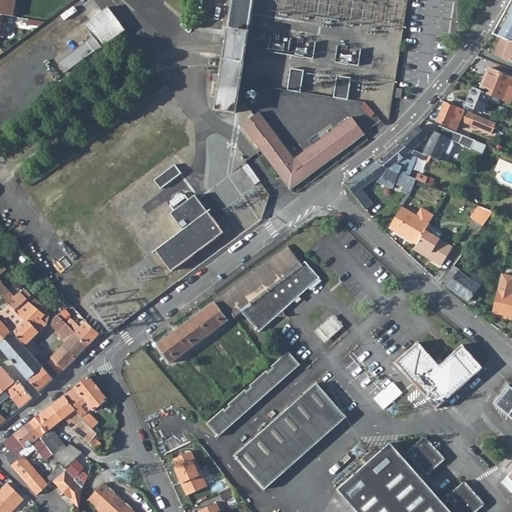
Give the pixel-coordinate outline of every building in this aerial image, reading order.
[(0,0),(0,12),(4,13),(16,15),(18,5),(16,5),(16,0),(0,0)] [(231,0),(221,72),(216,71),(213,86),(219,86),(217,99),(236,102),(252,0),(231,0)] [(511,0),(493,34),(500,38),(511,42),(511,0)] [(68,72),(103,46),(104,47),(127,29),(110,6),(86,24),(96,36),(61,62),(68,72)] [(493,54),(511,61),(511,42),(500,38),(493,54)] [(361,62),(362,46),(332,43),(330,60),(361,62)] [(511,77),(487,68),(479,90),(490,94),(499,98),(503,99),(508,86),(511,87),(511,77)] [(290,71),(288,92),(301,94),(303,72),(290,71)] [(348,100),(350,79),(337,77),(334,99),(348,100)] [(451,104),(470,112),(472,107),(483,112),(488,99),(493,101),(497,103),(499,98),(490,94),(479,90),(473,87),(467,102),(455,97),(451,104)] [(0,107),(0,122),(19,108),(12,98),(0,107)] [(488,99),(484,108),(490,111),(493,101),(488,99)] [(445,102),(437,121),(456,129),(460,120),(492,133),(497,123),(490,120),(470,112),(451,104),(445,102)] [(242,126),(290,189),(363,135),(350,117),(292,161),(257,114),(242,126)] [(431,157),(440,161),(448,141),(444,139),(445,137),(445,136),(436,132),(434,131),(430,141),(425,139),(427,136),(418,125),(399,143),(431,157)] [(445,137),(458,143),(462,135),(439,125),(436,132),(445,136),(445,137)] [(475,140),(462,135),(458,143),(471,149),(475,140)] [(376,162),(408,175),(416,157),(429,162),(431,157),(399,143),(376,162)] [(347,185),(366,209),(373,204),(362,189),(379,176),(412,190),(416,179),(408,175),(376,162),(348,183),(347,185)] [(161,189),(182,173),(175,164),(155,180),(161,189)] [(256,185),(261,181),(248,165),(243,169),(256,185)] [(416,179),(425,183),(428,177),(419,173),(416,179)] [(176,209),(188,198),(182,191),(170,202),(176,209)] [(223,232),(195,195),(171,213),(183,230),(156,250),(171,271),(223,232)] [(471,217),(478,221),(487,208),(480,205),(471,217)] [(390,227),(417,244),(427,228),(435,214),(422,207),(417,215),(402,207),(390,227)] [(493,211),(487,208),(478,221),(483,226),(493,211)] [(434,232),(427,228),(417,244),(414,249),(442,266),(453,247),(433,235),(434,232)] [(249,276),(278,314),(293,301),(298,296),(306,289),(316,280),(303,264),(301,266),(287,246),(248,275),(249,276)] [(319,278),(305,263),(303,264),(316,280),(319,278)] [(448,286),(468,302),(484,281),(474,273),(470,279),(460,272),(461,270),(455,265),(443,281),(449,285),(448,286)] [(218,297),(234,318),(241,313),(258,332),(278,314),(249,276),(248,275),(218,297)] [(316,280),(306,289),(309,292),(321,281),(319,278),(316,280)] [(510,314),(511,314),(511,292),(498,290),(493,312),(509,316),(510,314)] [(10,304),(15,310),(26,300),(20,293),(14,298),(9,293),(4,298),(5,299),(10,304)] [(49,313),(41,306),(37,310),(31,305),(26,300),(15,310),(26,321),(12,333),(33,357),(37,353),(34,347),(29,342),(47,324),(49,313)] [(36,300),(31,305),(37,310),(41,306),(36,300)] [(474,307),(480,312),(485,307),(478,302),(474,307)] [(195,316),(209,334),(225,321),(213,303),(195,316)] [(7,327),(0,319),(0,346),(39,392),(54,379),(33,357),(12,333),(26,321),(15,310),(10,304),(1,312),(11,323),(7,327)] [(57,315),(63,321),(69,315),(65,309),(57,315)] [(334,313),(315,330),(326,342),(345,325),(334,313)] [(55,333),(58,336),(60,333),(60,332),(67,325),(66,325),(63,321),(57,315),(56,316),(52,320),(52,324),(58,330),(55,333)] [(175,331),(188,349),(209,334),(195,316),(175,331)] [(74,333),(88,346),(100,334),(86,321),(84,323),(81,326),(79,328),(71,320),(66,325),(67,325),(74,333)] [(63,345),(76,358),(88,346),(74,333),(67,325),(60,332),(60,333),(58,336),(60,338),(62,336),(67,341),(63,345)] [(156,344),(170,362),(188,349),(175,331),(156,344)] [(430,397),(429,398),(435,408),(446,399),(445,398),(447,396),(448,397),(482,368),(462,345),(438,365),(418,343),(396,363),(427,397),(429,395),(430,397)] [(57,374),(59,375),(76,358),(63,345),(47,361),(47,363),(57,374)] [(219,436),(300,364),(288,351),(271,366),(273,368),(269,372),(267,370),(250,385),(252,387),(248,391),(246,389),(228,404),(230,406),(226,410),(224,407),(207,423),(219,436)] [(32,397),(17,379),(15,382),(12,378),(1,367),(0,367),(0,408),(4,412),(11,406),(5,398),(9,395),(19,409),(32,397)] [(64,396),(80,417),(88,412),(92,409),(93,410),(106,399),(89,376),(64,396)] [(375,397),(384,408),(404,393),(394,381),(375,397)] [(317,383),(235,454),(265,488),(346,416),(317,383)] [(511,388),(508,384),(492,403),(507,415),(511,418),(511,388)] [(72,429),(79,435),(88,425),(80,417),(64,396),(51,405),(63,419),(65,417),(69,424),(70,423),(71,425),(74,424),(75,426),(72,429)] [(39,414),(51,428),(63,419),(51,405),(39,414)] [(88,425),(90,427),(96,423),(88,412),(80,417),(88,425)] [(39,436),(52,454),(64,445),(51,428),(39,414),(29,422),(39,436)] [(23,426),(34,440),(39,436),(29,422),(23,426)] [(79,435),(89,443),(96,434),(90,427),(88,425),(79,435)] [(24,456),(25,457),(36,448),(47,461),(49,459),(54,465),(58,462),(52,454),(39,436),(34,440),(23,426),(3,442),(15,458),(17,456),(20,459),(24,456)] [(475,511),(485,503),(466,481),(446,497),(448,500),(444,503),(421,476),(425,473),(427,475),(447,459),(428,437),(426,436),(407,452),(409,455),(405,458),(391,442),(338,489),(357,511),(475,511)] [(37,495),(48,485),(44,480),(25,457),(24,456),(20,459),(17,456),(15,458),(3,442),(0,444),(0,448),(12,465),(11,466),(37,495)] [(61,466),(65,469),(75,459),(82,453),(71,445),(67,448),(64,445),(52,454),(58,462),(61,466)] [(186,495),(205,487),(192,460),(194,459),(190,451),(172,459),(175,467),(173,468),(186,495)] [(84,467),(75,459),(65,469),(65,470),(82,488),(88,476),(82,470),(84,467)] [(207,486),(194,459),(192,460),(205,487),(207,486)] [(65,469),(61,466),(44,480),(48,485),(52,481),(65,470),(65,469)] [(52,481),(79,510),(79,505),(82,489),(82,488),(65,470),(52,481)] [(88,498),(103,511),(136,511),(132,508),(132,507),(127,502),(126,503),(114,492),(115,491),(109,486),(108,487),(103,482),(88,498)] [(0,489),(0,511),(3,511),(13,501),(14,502),(19,496),(6,483),(0,489)] [(218,494),(221,501),(233,496),(230,488),(218,494)] [(216,502),(197,511),(218,511),(218,510),(220,510),(216,502)]
